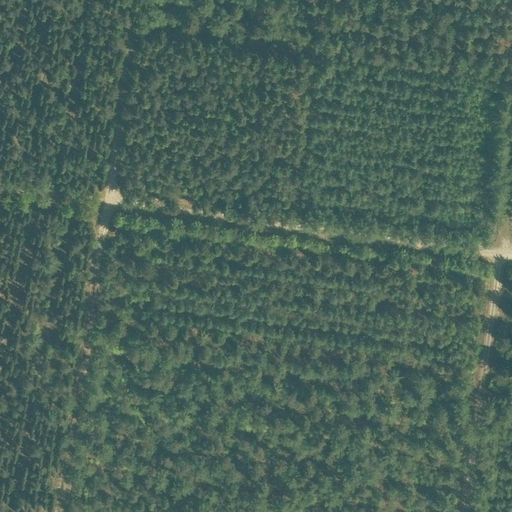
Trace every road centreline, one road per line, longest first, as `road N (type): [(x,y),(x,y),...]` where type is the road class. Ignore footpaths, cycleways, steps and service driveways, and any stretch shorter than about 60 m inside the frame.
road 1 (track): [(67,511),(139,0)]
road 2 (track): [(110,198),(511,255)]
